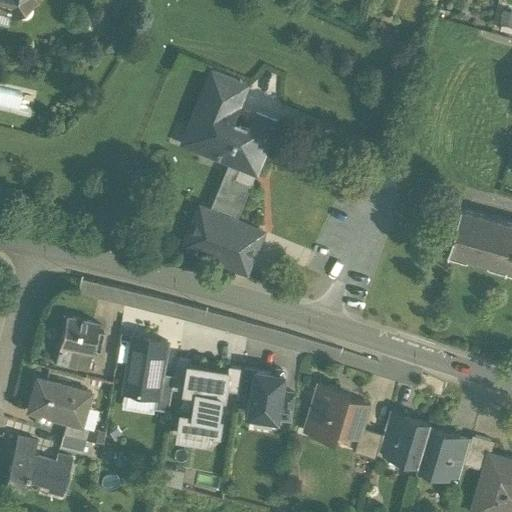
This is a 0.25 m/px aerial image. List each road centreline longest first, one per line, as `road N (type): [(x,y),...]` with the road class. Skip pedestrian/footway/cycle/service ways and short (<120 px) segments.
road 1 (residential): [(33,249),(232,292),(511,385)]
road 2 (residential): [(0,371),(33,249)]
